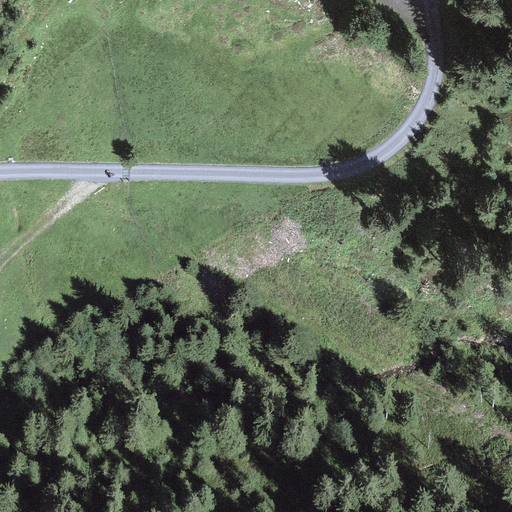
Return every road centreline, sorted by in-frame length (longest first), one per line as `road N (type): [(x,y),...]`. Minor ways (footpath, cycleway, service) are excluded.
road 1 (unclassified): [(431,0),(437,65),(426,103),(407,134),(358,166),(307,175),(0,170)]
road 2 (track): [(90,171),(0,270)]
